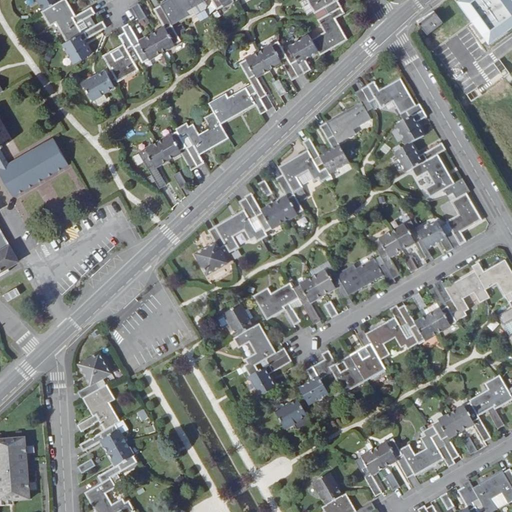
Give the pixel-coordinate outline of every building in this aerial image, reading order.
[(38,0),(44,10),(61,1),(60,0),(38,0)] [(67,41),(96,24),(91,16),(96,13),(92,6),(91,7),(77,15),(68,0),(61,0),(61,1),(44,10),(42,11),(51,26),(57,23),(67,41)] [(207,0),(166,0),(160,3),(161,5),(174,25),(194,13),(195,15),(206,9),(207,5),(205,1),(207,0)] [(234,0),(211,0),(217,10),(234,0)] [(307,0),(315,14),(339,0),(307,0)] [(312,38),(319,52),(321,55),(349,39),(337,18),(346,13),(342,6),(353,0),(339,0),(315,14),(316,13),(319,19),(318,20),(324,31),(312,38)] [(511,0),(464,0),(457,5),(489,46),(511,28),(511,0)] [(132,7),(139,18),(140,20),(143,19),(147,17),(139,3),(132,7)] [(152,34),(162,52),(182,40),(174,25),(161,5),(155,8),(165,26),(152,34)] [(424,34),(442,26),(436,13),(418,21),(424,34)] [(96,24),(67,41),(63,43),(75,64),(91,54),(91,53),(84,41),(101,31),(108,27),(104,20),(96,24)] [(162,52),(152,34),(140,41),(130,23),(123,27),(125,32),(134,46),(143,63),(162,52)] [(134,46),(125,32),(119,35),(124,43),(103,55),(119,82),(140,69),(129,49),(134,46)] [(292,62),(299,77),(305,73),(312,69),(307,59),(319,52),(312,38),(310,34),(290,46),(297,59),(292,62)] [(252,84),(262,99),(268,95),(258,77),(270,70),(283,63),(293,81),(299,77),(292,62),(279,40),(240,63),(252,84)] [(93,100),(115,87),(106,70),(83,83),(93,100)] [(280,79),(276,81),(273,83),(280,97),(288,93),(280,79)] [(376,84),(364,91),(371,105),(377,101),(382,109),(397,100),(399,104),(396,105),(402,116),(407,113),(417,107),(401,81),(381,92),(376,84)] [(214,112),(222,125),(256,105),(262,115),(269,110),(262,99),(252,84),(230,97),(227,93),(209,103),(214,112)] [(374,110),(371,105),(364,91),(358,95),(363,104),(328,125),(340,145),(357,135),(355,131),(372,120),(368,113),(374,110)] [(428,118),(420,106),(417,107),(407,113),(411,120),(398,127),(409,147),(413,145),(425,138),(418,124),(428,118)] [(178,130),(199,167),(204,164),(205,163),(201,155),(230,138),(222,125),(214,112),(205,117),(210,128),(200,134),(194,123),(189,125),(187,122),(177,128),(178,130)] [(0,117),(0,166),(1,168),(9,163),(0,147),(13,140),(0,117)] [(327,169),(331,176),(351,164),(328,125),(321,129),(334,151),(321,159),(327,169)] [(199,167),(178,130),(140,153),(160,189),(167,185),(157,167),(170,160),(182,153),(192,171),(199,167)] [(1,168),(0,168),(0,172),(13,196),(70,165),(55,138),(9,163),(1,168)] [(280,169),(284,176),(294,195),(303,189),(298,179),(310,172),(315,182),(319,180),(321,184),(332,177),(331,176),(327,169),(321,172),(315,161),(320,157),(310,140),(304,144),(308,152),(280,169)] [(413,145),(409,147),(396,154),(407,174),(413,170),(439,156),(447,151),(443,144),(420,157),(413,145)] [(439,156),(413,170),(418,179),(430,173),(436,185),(427,190),(432,198),(445,191),(448,197),(455,193),(467,186),(464,180),(456,185),(439,156)] [(180,171),(177,173),(174,175),(182,189),(189,185),(180,171)] [(276,206),(285,222),(304,212),(294,195),(284,176),(277,180),(288,199),(276,206)] [(266,181),(259,184),(267,198),(274,194),(266,181)] [(467,186),(455,193),(458,199),(452,203),(458,213),(461,211),(463,214),(448,223),(454,233),(461,246),(468,242),(463,233),(483,221),(468,194),(471,192),(467,186)] [(258,218),(263,228),(266,233),(285,222),(276,206),(263,213),(253,195),(247,198),(247,200),(258,218)] [(268,237),(266,233),(263,228),(257,232),(252,222),(258,218),(247,200),(241,204),(245,211),(216,228),(227,247),(231,254),(240,249),(234,239),(245,232),(251,242),(255,239),(257,243),(268,237)] [(257,232),(263,228),(258,218),(252,222),(257,232)] [(419,233),(429,250),(441,243),(447,254),(461,246),(454,233),(447,236),(439,222),(419,233)] [(426,262),(433,258),(429,250),(419,233),(413,223),(393,234),(403,251),(416,244),(426,262)] [(0,246),(9,242),(0,227),(0,246)] [(221,251),(227,247),(216,228),(210,232),(217,245),(197,257),(208,276),(229,265),(221,251)] [(391,258),(403,251),(393,234),(374,244),(386,264),(395,279),(401,276),(391,258)] [(18,258),(9,242),(0,246),(0,272),(20,261),(18,258)] [(411,257),(405,260),(412,274),(418,270),(411,257)] [(390,286),(396,283),(395,279),(386,264),(379,267),(375,260),(358,269),(355,265),(337,275),(349,296),(384,277),(390,286)] [(511,272),(506,262),(485,273),(480,264),(474,268),(476,273),(487,291),(501,282),(503,285),(501,287),(507,297),(511,294),(511,272)] [(347,307),(353,303),(349,296),(337,275),(333,267),(314,278),(324,296),(337,289),(347,307)] [(442,281),(435,285),(437,288),(446,304),(453,300),(459,311),(452,314),(457,324),(469,317),(465,311),(469,308),(464,300),(475,294),(481,302),(491,298),(476,273),(447,290),(442,281)] [(311,304),(324,296),(314,278),(294,289),(300,298),(315,325),(321,321),(311,304)] [(291,304),(300,298),(294,289),(291,283),(272,294),(269,288),(254,297),(268,320),(285,310),(294,325),(301,321),(291,304)] [(5,295),(9,302),(20,295),(17,288),(5,295)] [(429,316),(438,334),(457,324),(452,314),(446,304),(437,288),(430,292),(441,309),(429,316)] [(420,293),(413,298),(421,311),(428,307),(420,293)] [(459,311),(453,300),(446,304),(452,314),(459,311)] [(332,302),(325,306),(332,318),(339,315),(332,302)] [(511,302),(511,304),(511,306),(511,310),(501,317),(506,326),(511,322),(511,337),(511,338),(511,340),(511,302)] [(238,337),(256,327),(243,306),(225,315),(238,337)] [(396,319),(367,336),(382,361),(391,356),(385,346),(397,339),(403,349),(407,347),(409,351),(419,345),(414,336),(409,339),(402,328),(408,325),(399,310),(398,306),(391,311),(396,319)] [(406,306),(399,310),(408,325),(414,336),(419,345),(438,334),(429,316),(416,323),(406,306)] [(278,353),(261,324),(256,327),(238,337),(236,339),(241,348),(251,342),(258,354),(249,359),(252,363),(246,367),(252,377),(261,373),(257,366),(266,360),(270,367),(289,356),(285,349),(278,353)] [(409,339),(414,336),(408,325),(402,328),(409,339)] [(382,361),(367,336),(365,331),(358,335),(370,357),(364,361),(359,352),(351,357),(366,383),(387,370),(382,361)] [(346,394),(366,383),(351,357),(344,360),(349,369),(342,373),(329,352),(323,355),(327,361),(334,374),(346,394)] [(79,394),(82,400),(84,399),(102,389),(98,384),(112,376),(99,356),(80,367),(91,386),(79,394)] [(270,375),(292,362),(289,356),(270,367),(261,373),(252,377),(250,378),(261,398),(277,388),(270,375)] [(261,373),(270,367),(266,360),(257,366),(261,373)] [(327,361),(321,365),(328,378),(334,374),(327,361)] [(328,378),(321,365),(308,372),(313,382),(301,389),(311,406),(330,396),(321,381),(328,378)] [(472,403),(480,417),(489,412),(499,430),(506,426),(497,411),(511,402),(511,395),(509,391),(499,378),(487,385),(490,391),(471,402),(472,403)] [(105,431),(121,423),(110,404),(116,401),(107,386),(102,389),(84,399),(94,417),(78,426),(82,433),(100,422),(105,431)] [(280,412),(277,414),(287,430),(307,418),(302,409),(298,402),(286,408),(280,412)] [(480,417),(472,403),(453,415),(463,432),(475,425),(485,443),(492,439),(480,417)] [(450,440),(463,432),(453,415),(433,426),(434,427),(439,436),(445,446),(454,461),(461,457),(450,440)] [(121,423),(105,431),(81,445),(85,452),(102,443),(108,455),(127,444),(124,439),(127,438),(129,435),(129,431),(123,421),(121,423)] [(456,465),(454,461),(445,446),(440,449),(434,439),(439,436),(434,427),(424,433),(427,439),(423,441),(427,450),(416,456),(410,446),(401,452),(415,476),(416,477),(445,460),(450,468),(456,465)] [(28,438),(0,440),(0,501),(32,500),(30,468),(26,468),(26,463),(29,463),(28,438)] [(471,438),(464,442),(472,456),(479,452),(471,438)] [(408,480),(415,476),(401,452),(395,440),(375,451),(386,469),(398,462),(408,480)] [(138,464),(127,444),(108,455),(116,468),(99,477),(103,484),(111,479),(138,464)] [(373,476),(386,469),(375,451),(356,462),(377,498),(384,494),(373,476)] [(96,467),(92,460),(79,468),(83,474),(96,467)] [(511,502),(511,486),(504,473),(475,489),(470,481),(464,485),(466,488),(476,504),(482,501),(487,510),(483,511),(493,511),(497,508),(492,500),(504,493),(510,503),(511,502)] [(393,474),(386,478),(394,492),(401,489),(393,474)] [(315,485),(328,507),(344,497),(330,475),(315,485)] [(136,511),(130,502),(125,504),(122,500),(114,505),(107,493),(116,488),(111,479),(103,484),(86,493),(96,511),(136,511)] [(479,511),(476,504),(466,488),(459,492),(469,510),(465,511),(479,511)] [(497,508),(498,510),(509,503),(504,493),(492,500),(497,508)] [(448,494),(441,498),(449,511),(456,507),(448,494)] [(328,507),(323,509),(324,511),(374,511),(376,511),(373,504),(358,511),(356,511),(347,496),(344,497),(328,507)] [(482,501),(476,504),(479,511),(483,511),(487,510),(482,501)]
